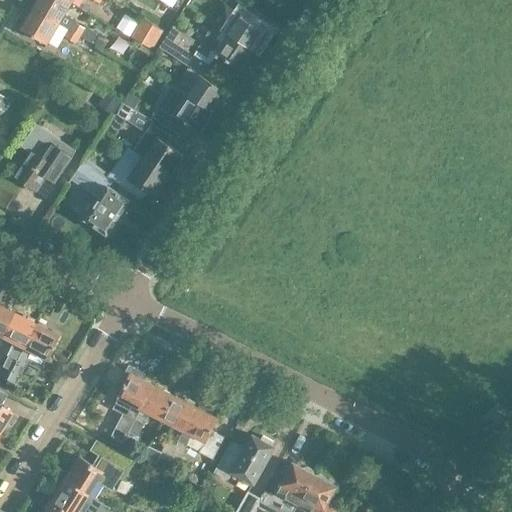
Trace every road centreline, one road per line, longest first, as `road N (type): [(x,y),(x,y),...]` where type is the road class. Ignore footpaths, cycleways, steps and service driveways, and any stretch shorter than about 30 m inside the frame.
road 1 (residential): [(511,499),(129,297)]
road 2 (residential): [(129,297),(328,0)]
road 3 (residential): [(0,509),(129,297)]
road 4 (residential): [(129,297),(0,243)]
